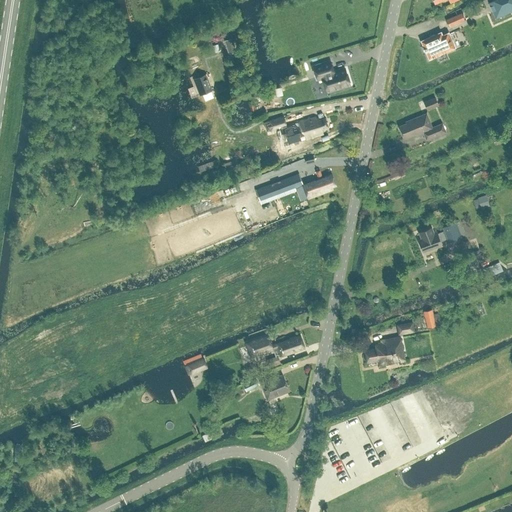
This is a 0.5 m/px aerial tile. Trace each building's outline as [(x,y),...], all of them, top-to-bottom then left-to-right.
[(496,18),(511,10),(511,0),(493,0),(489,2),(496,18)] [(461,12),(445,19),(448,27),(464,20),(461,12)] [(455,47),(448,32),(442,35),(441,32),(421,40),(424,48),(423,48),(425,51),(426,51),(429,58),(455,47)] [(222,43),(227,56),(233,54),(229,41),(222,43)] [(330,61),(314,67),(317,78),(323,77),(327,91),(350,84),(345,68),(334,72),(330,61)] [(212,89),(206,73),(192,78),(199,95),(212,89)] [(259,99),(269,97),(267,89),(257,91),(259,99)] [(427,109),(438,104),(435,97),(424,102),(427,109)] [(445,131),(442,123),(432,127),(426,113),(406,121),(406,123),(399,126),(404,137),(418,132),(419,133),(423,131),(426,139),(445,131)] [(328,127),(325,118),(316,120),(315,116),(295,123),(300,140),(323,133),(322,129),(328,127)] [(285,147),(272,151),(274,157),(287,153),(285,147)] [(235,159),(225,163),(223,163),(227,172),(238,168),(235,159)] [(260,201),(303,184),(299,173),(255,189),(260,201)] [(332,174),(318,179),(303,184),(308,197),(332,188),(332,186),(336,184),(332,174)] [(418,240),(423,251),(441,244),(439,238),(446,235),(443,227),(439,229),(440,230),(432,233),(430,227),(420,231),(422,239),(418,240)] [(468,266),(469,266),(469,269),(479,265),(477,262),(478,262),(473,251),(471,251),(464,254),(468,266)] [(427,328),(436,326),(440,325),(438,315),(434,316),(432,309),(423,310),(426,325),(427,324),(427,328)] [(398,334),(415,331),(412,321),(396,324),(398,334)] [(245,342),(246,345),(250,356),(273,348),(268,335),(249,341),(246,342),(245,342)] [(275,343),(279,356),(304,347),(300,335),(275,343)] [(376,348),(365,350),(367,361),(378,359),(379,364),(404,360),(400,336),(381,340),(382,343),(375,344),(376,348)] [(267,358),(268,364),(269,366),(281,363),(278,355),(267,358)] [(191,374),(208,367),(203,357),(184,365),(187,374),(190,373),(191,374)] [(289,390),(282,374),(260,383),(267,399),(289,390)] [(256,376),(243,383),(246,390),(259,384),(256,376)] [(258,385),(246,391),(248,396),(261,391),(258,385)] [(205,441),(223,433),(220,426),(202,434),(205,441)]
